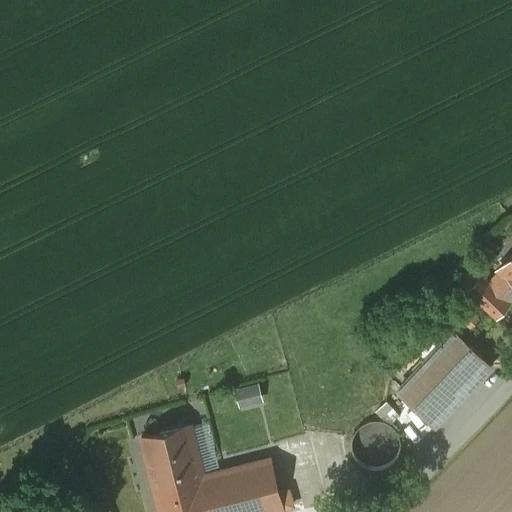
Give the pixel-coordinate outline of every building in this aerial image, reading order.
[(511,254),(500,267),(511,278),(511,254)] [(481,277),(470,289),(497,315),(508,303),(481,277)] [(490,364),(455,330),(398,389),(433,423),(490,364)] [(248,404),(272,401),(269,381),(246,384),(248,404)] [(188,424),(141,436),(160,511),(210,511),(201,475),(188,424)] [(385,425),(380,425),(373,426),(367,429),(362,435),(359,442),(359,449),(362,456),(367,461),(374,465),(381,465),(388,464),(395,458),(399,451),(400,445),(399,440),(396,433),(391,428),(385,425)] [(201,475),(210,511),(261,511),(283,507),(270,457),(201,475)]
